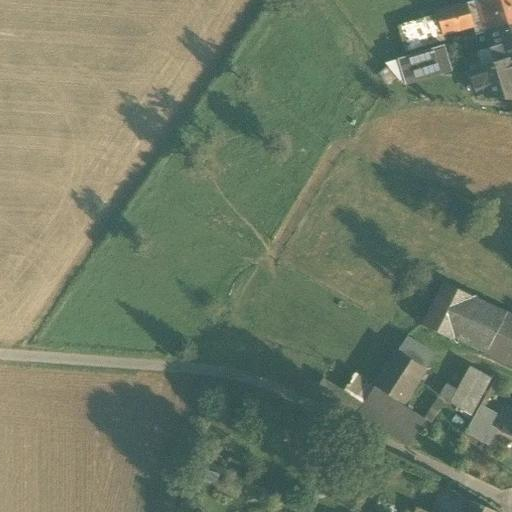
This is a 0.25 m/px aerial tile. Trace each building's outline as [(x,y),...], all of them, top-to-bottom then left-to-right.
[(511,0),(481,0),(476,2),(485,32),(511,25),(511,0)] [(475,36),(485,33),(485,32),(476,2),(466,4),(472,26),(475,36)] [(436,12),(437,16),(441,35),(442,34),(472,26),(466,4),(436,12)] [(437,16),(404,26),(411,51),(444,41),(442,34),(441,35),(437,16)] [(511,25),(485,32),(485,33),(496,65),(511,60),(511,25)] [(404,53),(411,51),(404,26),(397,28),(404,53)] [(404,84),(450,69),(443,46),(397,60),(404,84)] [(511,60),(496,65),(469,74),(476,96),(484,93),(486,97),(511,99),(511,60)] [(453,337),(486,353),(506,314),(443,284),(422,327),(451,341),(453,337)] [(486,353),(511,365),(511,317),(506,314),(486,353)] [(407,336),(397,351),(425,369),(435,354),(407,336)] [(374,388),(401,405),(425,369),(397,351),(374,388)] [(439,397),(470,417),(491,379),(470,368),(457,392),(447,386),(439,397)] [(316,389),(356,414),(364,403),(323,378),(316,389)] [(374,388),(364,403),(356,414),(356,415),(408,446),(424,420),(401,405),(374,388)] [(465,433),(488,446),(496,431),(489,427),(495,417),(479,408),(465,433)] [(511,414),(502,434),(511,437),(511,414)] [(444,510),(447,511),(462,511),(468,501),(452,492),(444,510)] [(493,511),(468,501),(462,511),(493,511)]
